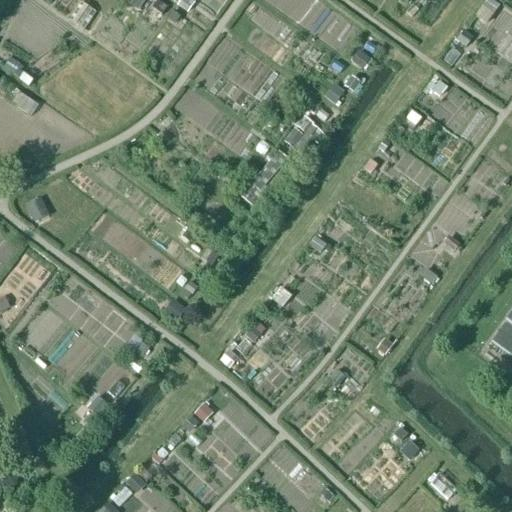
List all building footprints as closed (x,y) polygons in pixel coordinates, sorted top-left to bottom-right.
[(84,32),(96,14),(80,4),(68,21),(84,32)] [(283,144),(303,160),(322,135),(312,127),(313,126),(304,119),(296,129),(305,136),(303,137),(294,131),(283,144)] [(278,153),(240,199),(257,213),(268,199),(260,193),(287,161),(278,153)] [(34,225),(49,217),(40,200),(25,207),(34,225)] [(511,313),(490,344),(511,359),(511,313)]
